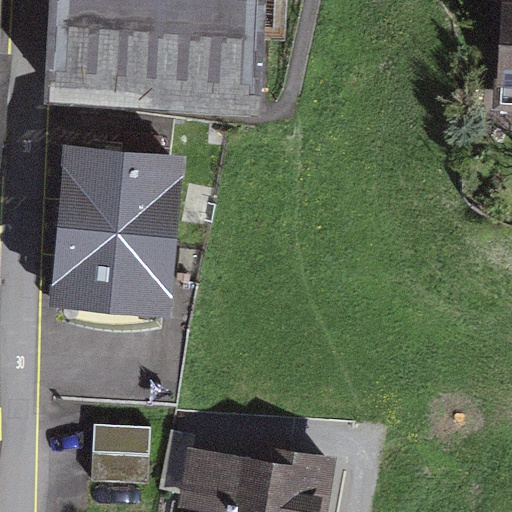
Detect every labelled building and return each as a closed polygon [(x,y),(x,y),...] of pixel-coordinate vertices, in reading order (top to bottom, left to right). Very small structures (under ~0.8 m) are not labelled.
[(52,0),(48,89),(255,100),(260,0),(52,0)] [(500,102),(511,102),(511,3),(506,3),(500,102)] [(171,160),(73,152),(60,311),(158,319),(171,160)] [(151,424),(91,420),(87,481),(147,485),(151,424)] [(191,501),(189,511),(314,511),(323,457),(262,448),(261,460),(197,450),(190,494),(189,501),(191,501)]
